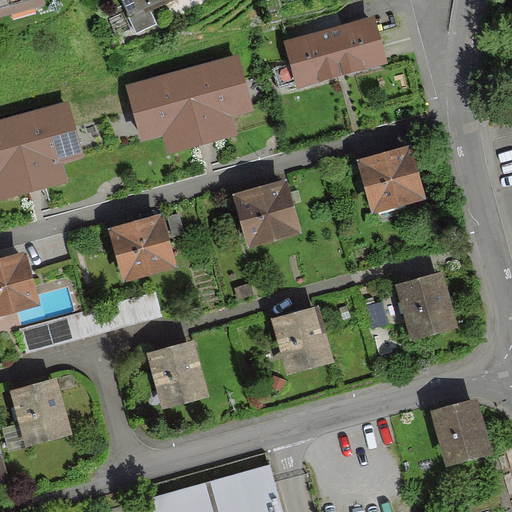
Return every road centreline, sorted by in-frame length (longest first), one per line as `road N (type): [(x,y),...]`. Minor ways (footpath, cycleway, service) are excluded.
road 1 (residential): [(0,247),(454,122)]
road 2 (residential): [(491,239),(93,355)]
road 3 (residential): [(129,477),(511,369)]
road 4 (residential): [(5,511),(129,477)]
road 5 (residential): [(93,355),(129,477)]
road 6 (residential): [(491,239),(454,122)]
